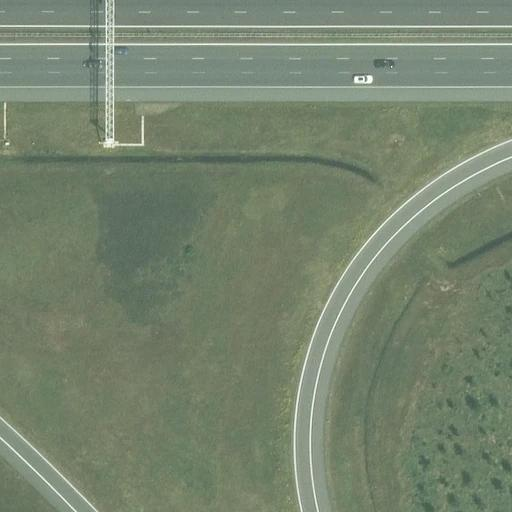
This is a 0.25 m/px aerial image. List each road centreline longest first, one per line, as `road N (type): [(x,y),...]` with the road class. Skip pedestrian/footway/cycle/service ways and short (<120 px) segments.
road 1 (motorway): [(511,6),(0,5)]
road 2 (motorway): [(0,65),(511,65)]
road 3 (motorway): [(308,511),(304,411),(319,343),(343,289),(416,204),(511,150)]
